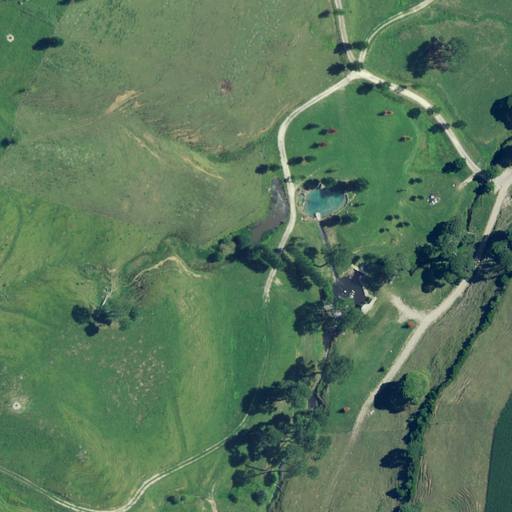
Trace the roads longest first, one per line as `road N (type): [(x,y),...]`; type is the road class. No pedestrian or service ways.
road 1 (track): [(362,73),(296,110),(282,131),(293,217),(266,276),(271,345),(246,419),(222,443),(151,481),(119,511)]
road 2 (track): [(338,0),(362,73),(421,99),(481,174),(511,178)]
